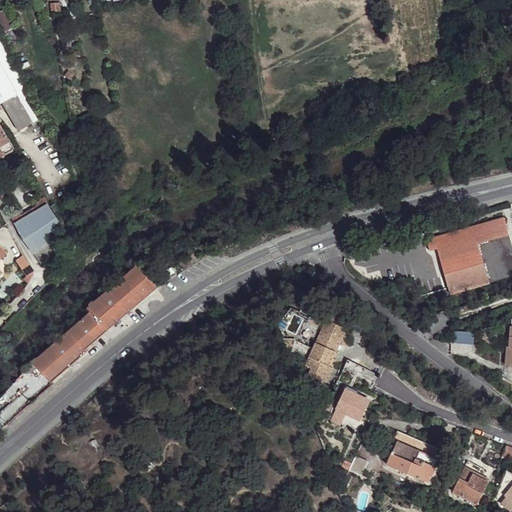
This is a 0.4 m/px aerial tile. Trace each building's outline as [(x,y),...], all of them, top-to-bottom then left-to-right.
[(13,61),(3,43),(0,44),(0,58),(18,92),(27,87),(13,61)] [(0,101),(3,100),(18,92),(0,58),(0,101)] [(43,118),(27,87),(18,92),(3,100),(20,131),(43,118)] [(13,148),(13,146),(3,131),(1,126),(0,124),(0,149),(2,153),(5,153),(12,149),(13,148)] [(54,214),(45,197),(35,202),(36,205),(20,214),(19,212),(11,216),(12,218),(22,236),(54,214)] [(22,236),(41,263),(59,251),(51,241),(64,231),(54,214),(22,236)] [(511,247),(504,219),(425,241),(428,253),(436,250),(438,258),(449,296),(511,278),(511,247)] [(0,258),(9,251),(0,241),(0,258)] [(436,250),(428,253),(430,259),(438,258),(436,250)] [(26,276),(34,270),(23,254),(15,260),(26,276)] [(158,287),(140,265),(138,267),(131,273),(88,310),(91,313),(32,364),(52,383),(87,351),(86,350),(158,287)] [(331,285),(320,275),(319,277),(316,280),(327,289),(330,286),(331,285)] [(352,322),(331,312),(316,344),(337,353),(352,322)] [(337,353),(316,344),(306,366),(313,369),(310,376),(328,383),(334,369),(330,367),(335,359),(337,353)] [(377,374),(365,368),(361,376),(373,382),(377,374)] [(367,407),(342,396),(333,416),(358,427),(367,407)] [(446,454),(400,438),(397,446),(439,462),(443,463),(446,454)] [(94,440),(85,445),(90,453),(99,449),(94,440)] [(83,446),(74,452),(79,460),(89,454),(83,446)] [(439,462),(397,446),(388,471),(430,486),(439,462)] [(511,455),(511,448),(507,446),(501,459),(509,463),(511,455)] [(493,474),(469,460),(466,466),(491,479),(493,474)] [(491,479),(466,466),(452,490),(478,504),(491,479)] [(511,482),(507,488),(509,490),(505,495),(507,497),(502,503),(511,511),(511,482)]
